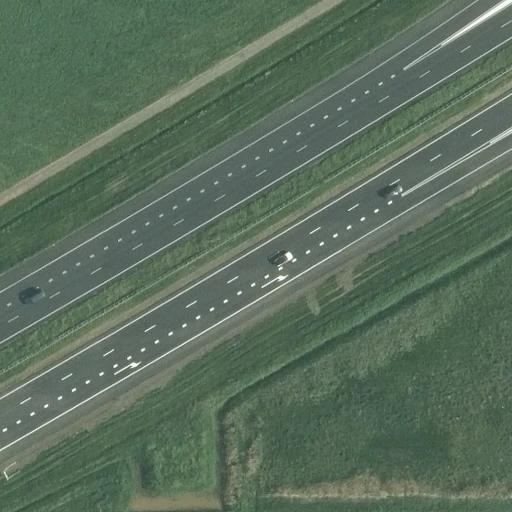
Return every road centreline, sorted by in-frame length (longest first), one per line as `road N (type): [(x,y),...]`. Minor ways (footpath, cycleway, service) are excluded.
road 1 (motorway): [(405,90),(0,328)]
road 2 (motorway): [(0,412),(396,182)]
road 3 (unclassified): [(0,195),(332,0)]
road 4 (motorway): [(396,182),(511,110)]
road 5 (motorway): [(500,0),(405,90)]
road 6 (motorway): [(511,21),(405,90)]
road 7 (motorway): [(396,182),(511,132)]
